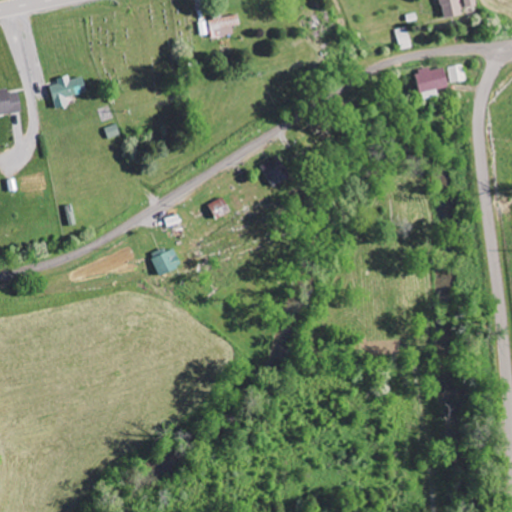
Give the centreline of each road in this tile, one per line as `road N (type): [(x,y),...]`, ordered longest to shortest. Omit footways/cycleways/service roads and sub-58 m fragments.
road 1 (residential): [(511,44),(372,69),(80,253),(0,276)]
road 2 (tertiary): [(511,443),(475,153),(480,100),(503,45)]
